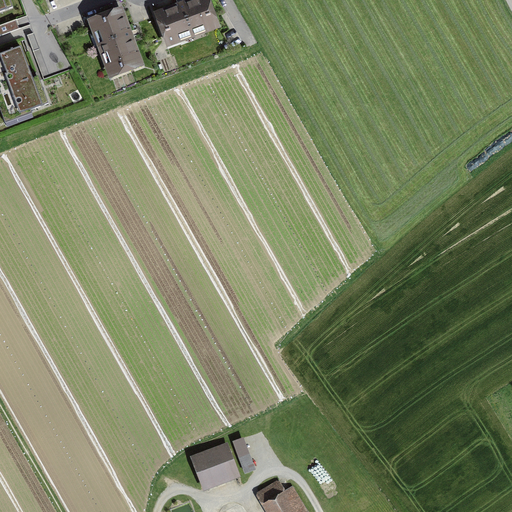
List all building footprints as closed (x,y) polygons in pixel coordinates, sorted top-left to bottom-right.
[(9,0),(0,0),(0,12),(12,8),(9,0)] [(207,0),(197,0),(157,15),(168,44),(180,40),(179,37),(189,33),(191,37),(194,36),(193,32),(203,28),(204,31),(217,26),(207,0)] [(120,11),(91,21),(96,33),(99,32),(103,43),(98,45),(100,48),(102,47),(104,53),(106,52),(110,63),(107,64),(112,76),(140,65),(120,11)] [(31,70),(39,68),(34,48),(38,46),(35,32),(22,35),(31,70)] [(48,104),(38,76),(32,79),(21,47),(0,54),(0,110),(3,120),(4,120),(48,104)] [(233,442),(245,473),(253,469),(241,439),(233,442)] [(206,487),(235,476),(225,448),(195,459),(206,487)] [(277,484),(259,495),(269,511),(304,511),(292,490),(283,495),(277,484)]
